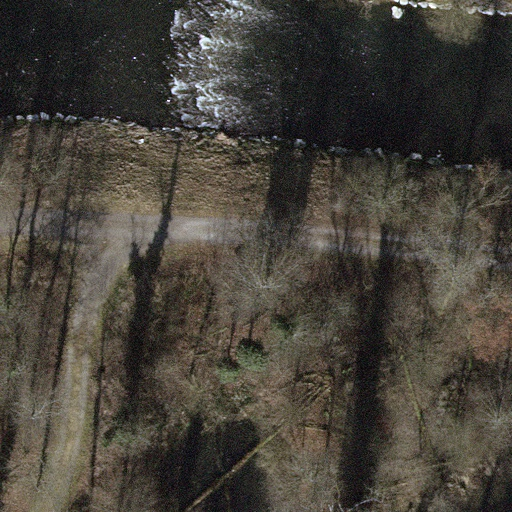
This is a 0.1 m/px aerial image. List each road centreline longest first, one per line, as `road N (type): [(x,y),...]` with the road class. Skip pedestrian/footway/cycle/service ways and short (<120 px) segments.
road 1 (track): [(0,224),(105,225),(511,264)]
road 2 (track): [(41,511),(74,416),(105,225)]
